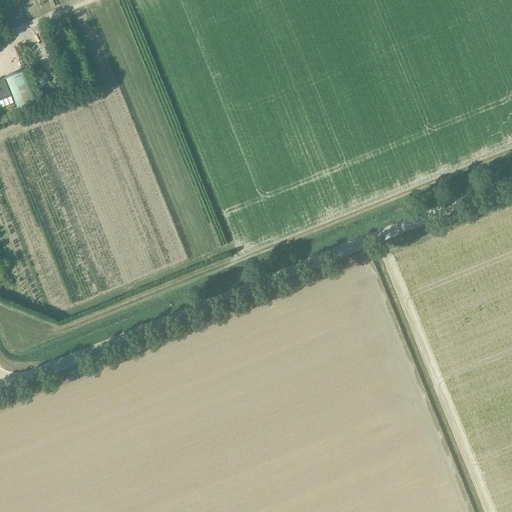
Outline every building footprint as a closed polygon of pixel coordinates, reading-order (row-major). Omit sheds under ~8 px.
[(58,22),(53,24),(61,45),(66,43),(58,22)] [(76,69),(73,69),(70,69),(68,71),(67,74),(67,77),(68,80),(70,82),(73,82),(76,82),(78,81),(80,78),(80,76),(80,73),(78,71),(76,69)] [(40,107),(25,70),(4,79),(20,116),(40,107)] [(0,100),(9,97),(2,79),(0,80),(0,100)] [(1,105),(3,115),(11,114),(10,103),(1,105)]
